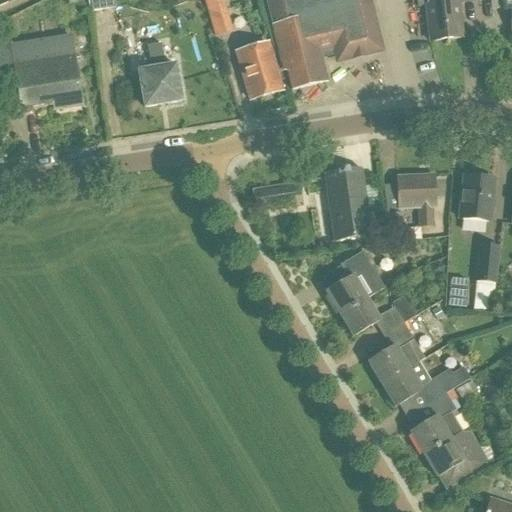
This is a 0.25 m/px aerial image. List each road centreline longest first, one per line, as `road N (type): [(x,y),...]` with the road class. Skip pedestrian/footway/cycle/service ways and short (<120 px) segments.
road 1 (residential): [(406,511),(226,217),(217,155)]
road 2 (secondary): [(511,114),(412,118),(241,144),(217,155)]
road 3 (secondary): [(217,155),(0,185)]
